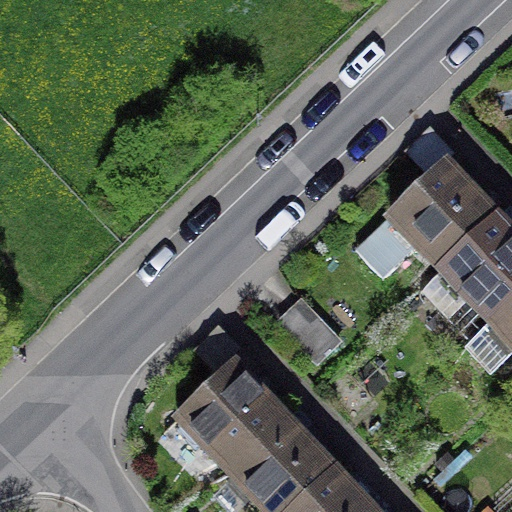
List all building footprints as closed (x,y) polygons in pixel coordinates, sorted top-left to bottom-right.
[(430,133),(407,154),(429,177),(446,160),(451,155),(430,133)] [(441,273),(495,222),(470,195),(444,168),(355,252),(382,281),(417,248),(441,273)] [(511,239),(495,222),(441,273),(491,326),(511,306),(511,239)] [(289,314),(278,325),(316,364),(338,343),(300,304),(289,314)] [(511,306),(491,326),(492,326),(466,350),(490,375),(511,353),(511,306)] [(230,474),(284,423),(258,396),(233,369),(179,420),(230,474)] [(294,511),(334,475),(309,449),(284,423),(230,474),(265,511),(294,511)] [(334,475),(294,511),(368,511),(358,502),(334,475)]
